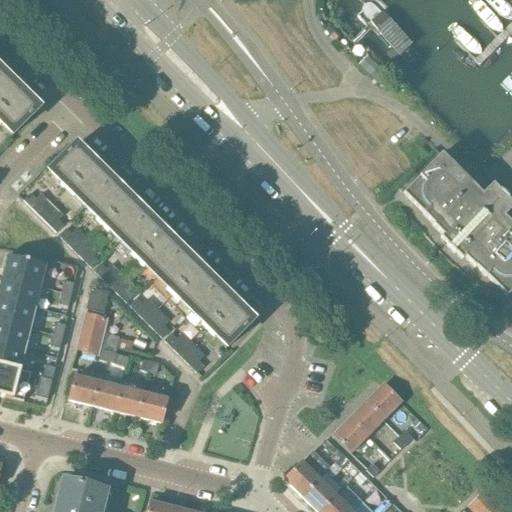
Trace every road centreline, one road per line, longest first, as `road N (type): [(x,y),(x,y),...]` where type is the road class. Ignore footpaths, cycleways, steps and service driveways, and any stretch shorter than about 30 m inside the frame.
road 1 (tertiary): [(511,402),(420,317),(122,4)]
road 2 (residential): [(75,105),(289,326),(290,372),(254,493)]
road 3 (residential): [(254,493),(39,442)]
